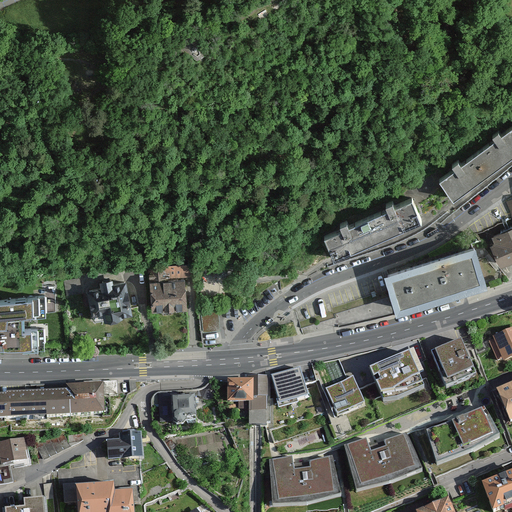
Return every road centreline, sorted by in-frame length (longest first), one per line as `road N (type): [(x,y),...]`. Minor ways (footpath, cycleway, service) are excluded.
road 1 (residential): [(235,360),(251,328),(286,299),(442,236),(511,181)]
road 2 (secondary): [(272,356),(359,342),(511,295)]
road 3 (residential): [(226,511),(169,460),(150,433),(144,404),(153,388),(199,382),(205,362)]
road 4 (secondary): [(205,362),(0,371)]
